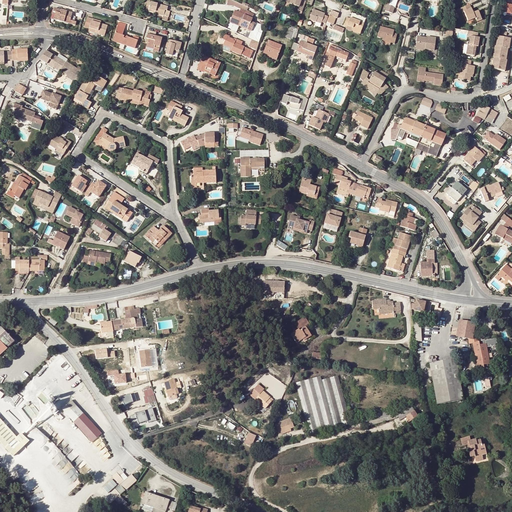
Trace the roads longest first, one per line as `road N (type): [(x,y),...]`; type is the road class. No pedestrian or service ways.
road 1 (tertiary): [(27,302),(144,454),(261,511)]
road 2 (residential): [(173,216),(166,143),(104,113),(76,151),(163,211)]
road 3 (secondary): [(199,270),(306,266),(464,299)]
road 4 (secondary): [(27,302),(115,293),(199,270)]
road 5 (residential): [(357,164),(404,91),(475,97)]
road 6 (tertiary): [(357,164),(434,211),(467,267)]
road 7 (tertiary): [(183,80),(108,48),(40,32)]
road 8 (tertiary): [(41,36),(181,83)]
road 9 (tertiary): [(226,101),(357,164)]
road 10 (track): [(287,511),(263,500),(250,475),(270,454),(307,440)]
